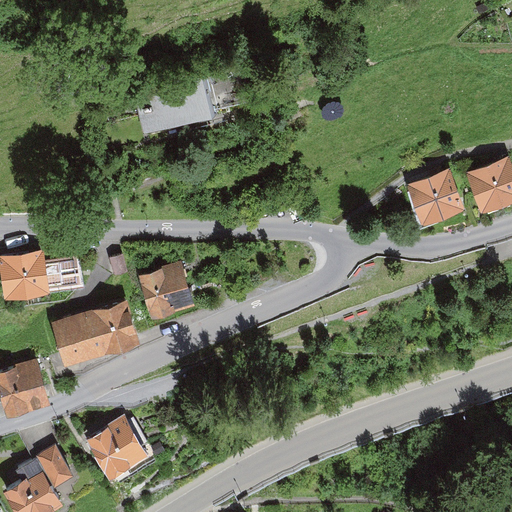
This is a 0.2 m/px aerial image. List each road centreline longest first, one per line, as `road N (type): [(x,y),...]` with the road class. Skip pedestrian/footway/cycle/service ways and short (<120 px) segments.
road 1 (residential): [(0,428),(64,407),(146,359),(332,279),(358,240)]
road 2 (residential): [(0,225),(358,240)]
road 3 (tertiary): [(190,511),(328,444),(511,377)]
road 4 (residential): [(358,240),(437,246),(511,223)]
